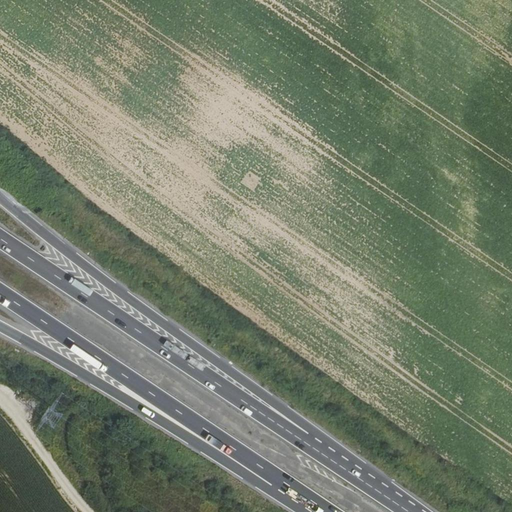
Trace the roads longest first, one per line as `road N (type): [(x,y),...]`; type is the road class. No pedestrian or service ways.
road 1 (motorway): [(417,511),(0,198)]
road 2 (motorway): [(408,511),(0,239)]
road 3 (motorway): [(0,292),(328,511)]
road 4 (motorway): [(0,326),(305,511)]
road 5 (track): [(0,397),(90,511)]
